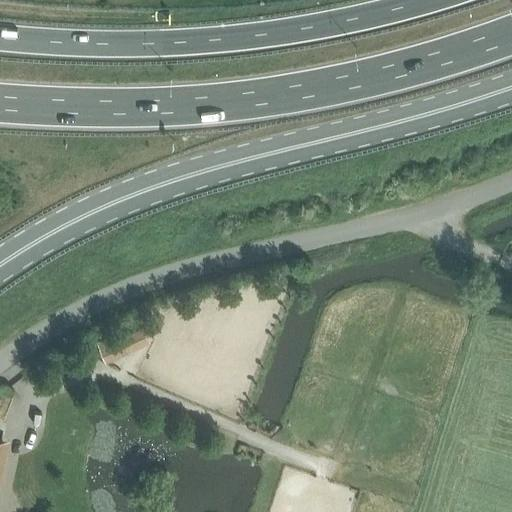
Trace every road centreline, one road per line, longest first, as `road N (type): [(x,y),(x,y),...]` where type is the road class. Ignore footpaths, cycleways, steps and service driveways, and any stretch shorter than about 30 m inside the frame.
road 1 (unclassified): [(0,360),(156,280),(511,182)]
road 2 (primary): [(0,265),(65,225),(162,184),(511,88)]
road 3 (primary): [(0,103),(147,108),(270,96),(400,70),(511,33)]
road 4 (primary): [(416,0),(223,39),(104,44),(0,36)]
